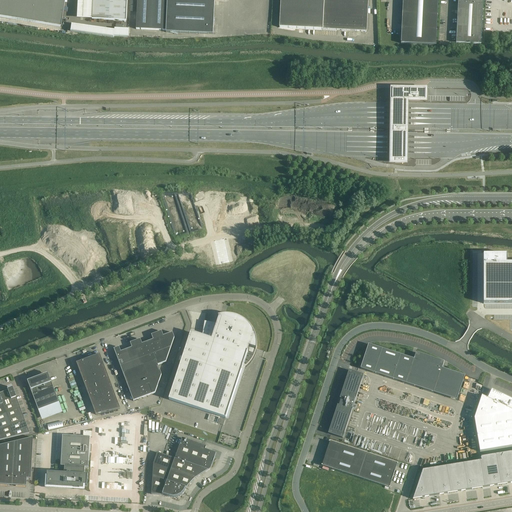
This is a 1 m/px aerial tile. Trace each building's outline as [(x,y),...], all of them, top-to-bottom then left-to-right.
[(0,0),(0,17),(60,27),(64,0),(0,0)] [(92,0),(92,20),(126,21),(127,0),(92,0)] [(137,0),(136,30),(166,31),(166,33),(213,35),(214,0),(137,0)] [(280,0),(279,28),(323,30),(367,32),(368,0),(280,0)] [(402,0),(401,44),(436,46),(438,0),(402,0)] [(481,45),(483,1),(483,0),(457,0),(456,43),(481,45)] [(409,105),(409,101),(420,101),(427,101),(427,88),(390,88),(390,110),(390,115),(390,121),(390,134),(390,139),(390,145),(390,150),(389,165),(407,165),(408,150),(408,145),(408,140),(408,134),(408,121),(409,115),(409,111),(409,105)] [(483,262),(483,263),(483,304),(511,304),(511,263),(507,263),(507,254),(506,254),(506,256),(484,255),(484,262),(483,262)] [(190,336),(169,400),(226,418),(243,367),(248,351),(250,352),(252,348),(256,349),(256,350),(257,348),(257,347),(257,344),(257,341),(256,338),(255,336),(254,333),(253,330),(252,328),(250,326),(248,324),(246,322),(244,320),(241,319),(239,317),(236,316),(234,316),(231,315),(228,315),(225,315),(224,315),(223,315),(222,315),(221,316),(219,316),(218,316),(218,317),(219,316),(211,339),(190,336)] [(166,359),(167,358),(174,338),(172,333),(163,336),(161,332),(156,333),(166,359)] [(153,340),(148,342),(153,357),(154,357),(156,362),(166,359),(156,333),(151,335),(153,340)] [(153,357),(148,342),(142,344),(140,339),(135,341),(143,361),(153,357)] [(132,365),(140,362),(143,361),(135,341),(130,343),(132,348),(126,350),(132,365)] [(442,369),(442,368),(443,366),(444,362),(416,353),(414,358),(414,359),(368,344),(360,369),(434,393),(442,369)] [(114,349),(121,369),(132,365),(126,350),(121,352),(119,348),(119,347),(114,349)] [(88,359),(90,364),(102,359),(100,355),(88,359)] [(160,372),(158,365),(157,366),(156,362),(154,357),(153,357),(143,361),(140,362),(144,373),(146,378),(160,372)] [(78,368),(88,365),(90,364),(88,359),(76,363),(78,368)] [(103,364),(102,359),(90,364),(92,369),(103,364)] [(121,369),(125,380),(144,373),(140,362),(132,365),(121,369)] [(78,368),(80,373),(92,369),(90,364),(88,365),(78,368)] [(105,369),(103,364),(92,369),(94,374),(105,369)] [(457,400),(465,375),(442,368),(442,369),(434,393),(457,400)] [(80,373),(82,378),(94,374),(92,369),(80,373)] [(107,374),(105,369),(94,374),(95,378),(107,374)] [(343,439),(364,375),(349,370),(340,399),(341,399),(339,406),(337,405),(328,434),(343,439)] [(152,394),(155,393),(161,375),(160,372),(146,378),(148,383),(152,394)] [(125,380),(128,389),(129,390),(134,388),(138,387),(143,385),(148,383),(146,378),(144,373),(125,380)] [(82,378),(84,383),(95,378),(94,374),(82,378)] [(109,379),(107,374),(95,378),(97,383),(109,379)] [(30,388),(38,411),(59,403),(51,380),(50,380),(48,375),(28,382),(30,387),(30,388)] [(84,383),(85,388),(97,383),(95,378),(84,383)] [(111,384),(109,379),(97,383),(99,388),(111,384)] [(85,388),(87,393),(99,388),(97,383),(85,388)] [(147,396),(152,394),(148,383),(143,385),(147,396)] [(113,389),(111,384),(99,388),(101,393),(113,389)] [(143,398),(147,396),(143,385),(138,387),(143,398)] [(138,400),(143,398),(138,387),(134,388),(138,400)] [(7,391),(2,392),(7,406),(17,402),(12,389),(11,388),(6,389),(7,391)] [(87,393),(88,394),(89,397),(101,393),(99,388),(87,393)] [(138,400),(134,388),(129,390),(133,401),(138,400)] [(114,394),(113,389),(101,393),(103,398),(114,394)] [(511,447),(511,399),(502,395),(491,390),(491,391),(490,393),(490,392),(489,396),(487,399),(482,396),(474,419),(480,453),(511,447)] [(89,397),(91,402),(103,398),(101,393),(89,397)] [(116,398),(114,394),(103,398),(104,403),(116,398)] [(91,402),(93,407),(104,403),(103,398),(91,402)] [(118,403),(116,398),(104,403),(106,408),(118,403)] [(19,408),(17,402),(7,406),(3,407),(5,414),(19,408)] [(93,407),(96,415),(108,412),(106,408),(104,403),(93,407)] [(118,403),(106,408),(108,412),(120,409),(119,406),(118,403)] [(22,415),(19,408),(5,414),(8,420),(22,415)] [(24,421),(22,415),(8,420),(10,427),(24,421)] [(0,423),(0,430),(10,427),(8,420),(0,423)] [(27,428),(24,421),(10,427),(12,433),(27,428)] [(10,427),(0,430),(0,440),(14,437),(12,433),(10,427)] [(27,428),(12,433),(14,437),(29,434),(27,428)] [(48,476),(48,480),(46,480),(46,488),(71,490),(71,488),(74,489),(80,490),(80,489),(83,489),(83,486),(87,486),(88,475),(84,475),(85,468),(88,468),(90,438),(63,436),(61,466),(64,466),(64,473),(47,472),(47,476),(48,476)] [(11,486),(15,486),(25,487),(26,482),(26,479),(30,479),(32,438),(14,442),(11,486)] [(175,459),(208,470),(210,469),(216,453),(205,449),(206,446),(182,438),(175,459)] [(7,485),(11,486),(14,442),(0,445),(0,485),(7,486),(7,485)] [(362,466),(366,454),(329,442),(330,442),(322,465),(321,466),(358,478),(362,466)] [(511,452),(497,455),(502,485),(507,484),(511,483),(511,452)] [(175,459),(157,453),(153,464),(171,470),(175,459)] [(362,466),(393,476),(397,465),(398,465),(398,464),(366,454),(362,466)] [(497,455),(481,457),(481,461),(486,488),(490,487),(496,486),(502,485),(497,455)] [(195,479),(208,470),(175,459),(171,470),(195,479)] [(480,461),(465,464),(469,491),(474,490),(479,489),(486,488),(481,461),(480,461)] [(153,464),(152,477),(167,482),(171,470),(153,464)] [(465,464),(448,466),(452,493),(459,492),(464,491),(469,491),(465,464)] [(362,466),(358,478),(390,488),(389,488),(393,476),(362,466)] [(448,466),(431,469),(435,496),(440,495),(447,494),(452,493),(448,466)] [(423,470),(413,500),(419,499),(426,498),(435,496),(431,469),(423,470)] [(186,488),(195,479),(171,470),(167,482),(174,484),(186,488)] [(319,471),(313,489),(345,499),(351,481),(319,471)] [(162,495),(167,482),(152,477),(151,494),(162,495)] [(351,481),(345,499),(366,506),(376,509),(381,490),(351,481)] [(167,482),(162,495),(167,496),(170,497),(174,484),(167,482)] [(186,488),(174,484),(170,497),(174,498),(178,497),(181,495),(184,492),(186,488)] [(345,499),(313,489),(321,511),(363,511),(366,506),(345,499)]
